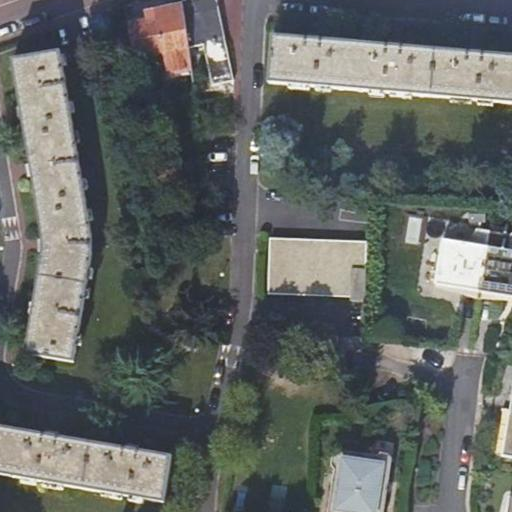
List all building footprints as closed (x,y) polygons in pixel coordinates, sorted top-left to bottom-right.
[(156,12),(128,18),(135,62),(164,55),(163,51),(186,47),(189,46),(183,0),(161,5),(162,9),(156,11),(156,12)] [(218,0),(184,0),(183,0),(189,46),(205,43),(212,83),(213,84),(234,79),(218,0)] [(511,56),(273,36),(269,82),(511,103),(511,56)] [(62,52),(14,60),(42,229),(42,236),(43,241),(43,246),(42,251),(42,253),(42,260),(26,354),(75,362),(92,254),(92,248),(92,241),(92,235),(92,230),(91,227),(62,52)] [(444,239),(435,284),(465,289),(464,294),(480,299),(495,299),(496,294),(511,297),(511,235),(511,236),(491,232),(489,247),(444,239)] [(366,301),(367,242),(270,238),(269,293),(351,297),(351,300),(366,301)] [(511,396),(508,395),(503,409),(503,425),(508,426),(503,456),(511,457),(511,396)] [(0,427),(0,475),(166,502),(174,455),(0,427)] [(384,511),(393,458),(390,453),(382,452),(379,456),(339,450),(334,452),(332,464),(336,469),(329,511),(384,511)]
